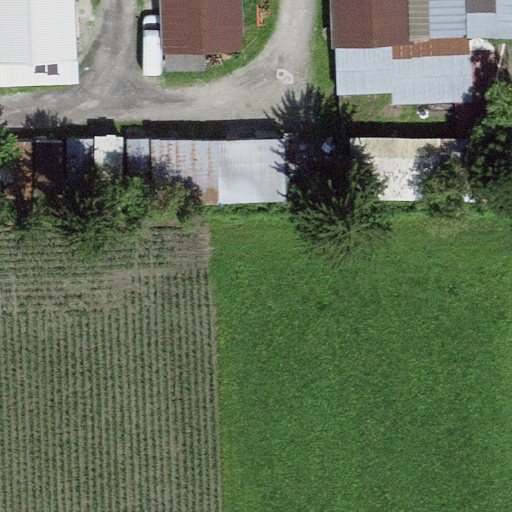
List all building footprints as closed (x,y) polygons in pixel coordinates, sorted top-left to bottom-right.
[(67,0),(0,0),(0,79),(69,78),(67,0)] [(237,0),(158,0),(160,46),(239,43),(237,0)] [(408,0),(329,0),(331,41),(410,38),(408,0)] [(366,181),(450,171),(445,128),(361,139),(366,181)] [(292,194),(290,129),(151,133),(153,198),(292,194)]
